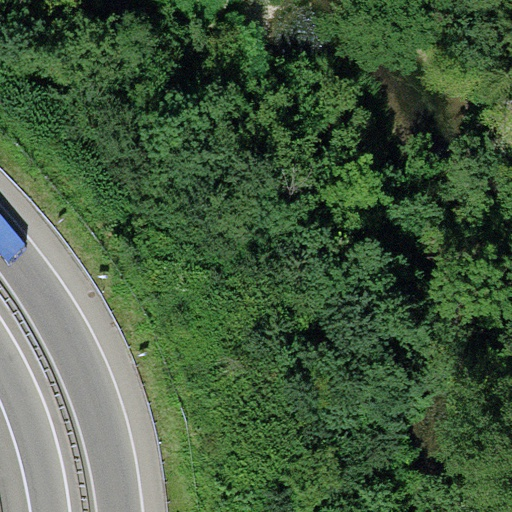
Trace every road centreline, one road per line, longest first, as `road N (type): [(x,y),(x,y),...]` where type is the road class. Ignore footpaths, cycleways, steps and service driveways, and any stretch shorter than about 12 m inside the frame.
road 1 (motorway): [(125,511),(92,371),(64,315),(0,229)]
road 2 (motorway): [(0,370),(26,434),(43,511)]
